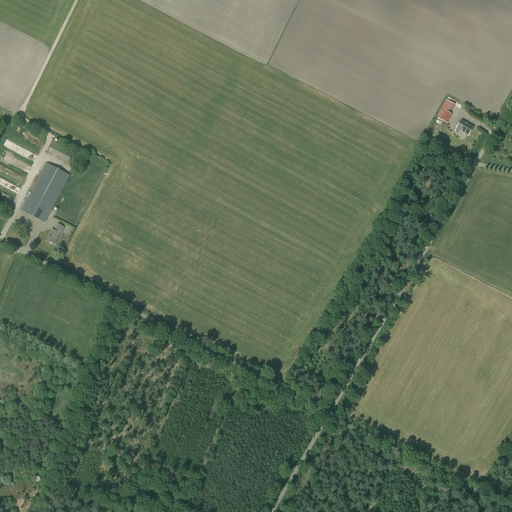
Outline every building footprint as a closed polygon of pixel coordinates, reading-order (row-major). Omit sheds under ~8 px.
[(454,105),(446,100),(436,117),(447,124),(452,115),(449,113),(454,105)] [(454,131),(459,134),(460,131),(468,136),(473,127),(461,120),(454,131)] [(48,151),(69,162),(74,153),(53,142),(48,151)] [(21,211),(44,223),(70,175),(46,163),(21,211)] [(57,224),(54,231),(52,230),(46,240),(54,245),(60,234),(61,234),(64,227),(57,224)]
